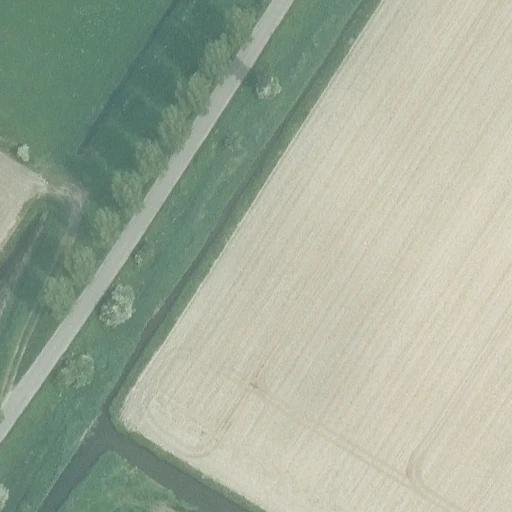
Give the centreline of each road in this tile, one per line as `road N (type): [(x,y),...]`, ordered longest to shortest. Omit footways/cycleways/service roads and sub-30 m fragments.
road 1 (unclassified): [(0,428),(283,0)]
road 2 (track): [(78,204),(249,0)]
road 3 (track): [(48,188),(78,204),(11,373),(4,421)]
